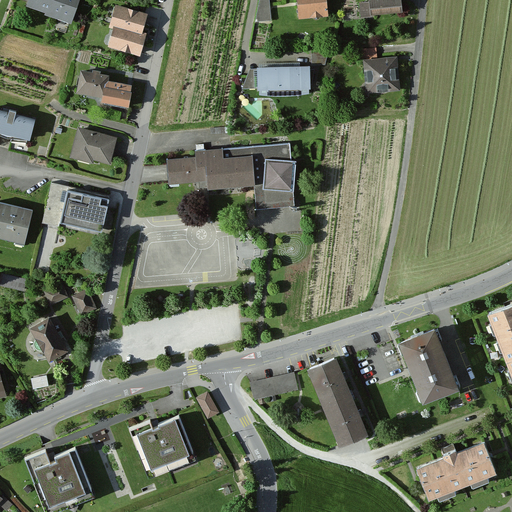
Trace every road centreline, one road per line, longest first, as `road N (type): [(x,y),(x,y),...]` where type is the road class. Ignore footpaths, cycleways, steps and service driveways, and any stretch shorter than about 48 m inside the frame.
road 1 (residential): [(374,322),(402,186),(423,0)]
road 2 (residential): [(229,390),(302,447),(356,462),(487,414)]
road 3 (residential): [(87,399),(132,192)]
road 4 (residential): [(132,192),(169,0)]
road 5 (residential): [(223,364),(374,322)]
road 6 (residential): [(54,446),(171,401),(173,374)]
road 7 (residential): [(374,322),(511,272)]
road 8 (residential): [(132,192),(0,165)]
road 9 (residential): [(229,390),(265,466),(268,511)]
road 10 (residential): [(254,0),(243,58),(305,58)]
